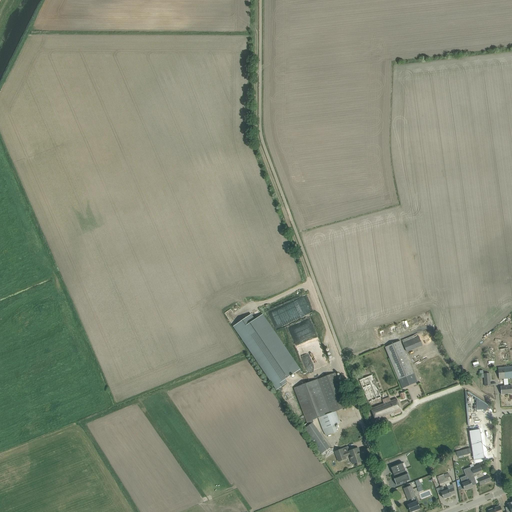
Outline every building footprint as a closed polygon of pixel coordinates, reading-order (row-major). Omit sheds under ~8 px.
[(250,327),(244,319),(233,327),(277,390),(287,383),(285,380),(300,370),(264,318),(250,327)] [(414,335),(402,340),(403,343),(406,352),(418,347),(414,335)] [(417,382),(407,357),(400,341),(385,347),(392,364),(402,388),(417,382)] [(511,378),(511,366),(509,367),(509,366),(508,366),(508,367),(498,368),(499,374),(499,379),(504,379),(504,384),(508,383),(507,378),(511,378)] [(336,411),(349,407),(336,373),(294,388),(307,422),(318,418),(323,429),(326,436),(337,432),(335,425),(340,423),(336,411)] [(485,386),(491,386),(490,373),(480,374),(480,378),(484,378),(485,386)] [(368,402),(382,397),(373,375),(359,381),(368,402)] [(511,393),(511,388),(511,386),(508,386),(508,385),(504,385),(504,386),(500,387),(501,394),(511,393)] [(395,414),(402,412),(396,399),(371,409),(376,420),(395,413),(395,414)] [(480,430),(469,431),(474,460),(484,458),(480,430)] [(361,462),(360,461),(363,461),(358,448),(344,453),(342,449),(335,452),(339,462),(346,459),(345,457),(349,455),(353,464),(358,462),(358,464),(361,462)] [(471,448),(452,453),(453,458),(464,456),(463,455),(469,454),(472,453),(471,448)] [(410,480),(407,472),(407,473),(406,473),(405,471),(402,462),(390,466),(394,476),(395,477),(394,478),(393,478),(396,485),(397,485),(410,480)] [(476,480),(478,479),(480,485),(490,481),(488,475),(484,477),(479,465),(471,468),(475,479),(476,480)] [(471,468),(471,467),(465,469),(468,476),(461,479),(463,486),(465,490),(473,487),(470,481),(475,479),(475,480),(476,480),(475,479),(471,468)] [(444,475),(437,477),(437,478),(438,481),(440,486),(446,484),(449,483),(450,482),(448,478),(445,479),(444,475)] [(443,487),(440,488),(442,492),(441,493),(442,494),(444,499),(451,496),(451,495),(456,494),(454,489),(455,489),(453,484),(450,485),(447,487),(448,490),(445,491),(443,487)] [(420,508),(418,504),(417,502),(418,502),(416,497),(415,497),(411,486),(404,489),(408,500),(411,499),(413,504),(408,505),(410,511),(420,508)]
